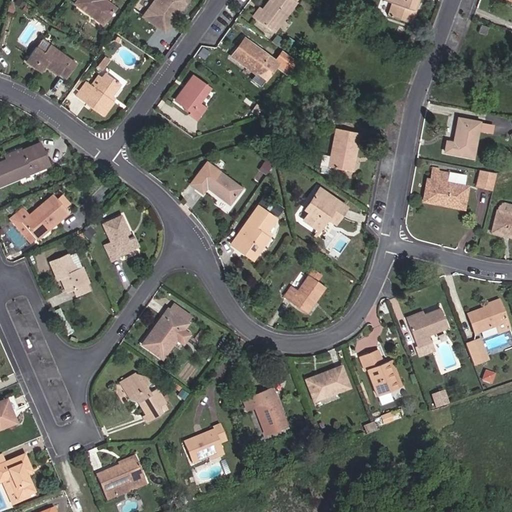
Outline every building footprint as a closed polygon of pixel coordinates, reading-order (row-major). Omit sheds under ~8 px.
[(101,0),(75,0),(77,1),(75,3),(103,24),(114,8),(105,1),(104,3),(101,1),(101,0)] [(180,10),(187,0),(153,0),(142,15),(164,31),(169,24),(165,21),(176,6),(180,10)] [(273,32),(296,0),(268,0),(261,10),(255,19),(273,32)] [(382,0),(383,0),(392,3),(398,5),(394,18),(410,23),(415,10),(412,9),(415,3),(417,3),(418,0),(382,0)] [(394,18),(398,5),(392,3),(388,16),(394,18)] [(169,24),(180,10),(176,6),(165,21),(169,24)] [(255,19),(261,10),(257,7),(251,16),(255,19)] [(485,35),(488,27),(481,24),(478,33),(485,35)] [(279,47),(284,41),(276,35),(272,41),(279,47)] [(266,73),(275,61),(244,38),(231,56),(255,74),(259,68),(266,73)] [(50,44),(42,39),(36,47),(44,53),(50,44)] [(66,78),(76,64),(50,44),(44,53),(36,47),(25,61),(35,68),(39,62),(45,66),(58,76),(59,74),(66,78)] [(101,69),(108,60),(104,57),(97,67),(101,69)] [(41,73),(45,66),(39,62),(35,68),(41,73)] [(262,79),(266,73),(259,68),(255,74),(262,79)] [(111,95),(120,84),(105,73),(102,78),(94,88),(90,85),(86,82),(76,96),(102,116),(113,101),(109,98),(111,95)] [(94,88),(102,78),(97,75),(90,85),(94,88)] [(198,103),(209,88),(192,76),(186,84),(189,86),(177,102),(186,108),(191,112),(189,114),(196,119),(204,108),(198,103)] [(177,102),(189,86),(186,84),(175,100),(177,102)] [(208,91),(202,103),(208,106),(214,94),(208,91)] [(256,114),(261,108),(256,104),(251,111),(256,114)] [(329,123),(330,117),(316,114),(312,120),(329,123)] [(477,131),(479,122),(458,118),(453,143),(447,142),(445,151),(472,157),(477,131)] [(490,133),(492,125),(479,122),(477,131),(490,133)] [(353,157),(358,132),(336,128),(330,157),(328,166),(347,170),(350,157),(353,157)] [(0,185),(49,165),(40,143),(22,150),(21,149),(3,156),(5,160),(0,162),(0,185)] [(328,166),(330,157),(322,155),(319,167),(328,168),(328,166)] [(265,173),(271,163),(266,158),(258,169),(265,173)] [(229,204),(241,188),(206,162),(189,184),(202,194),(207,188),(229,204)] [(446,183),(447,175),(448,173),(438,171),(438,169),(433,167),(430,180),(428,180),(424,201),(444,204),(444,202),(450,203),(450,205),(458,207),(460,197),(464,198),(466,187),(464,186),(446,183)] [(491,190),(496,173),(480,170),(476,186),(491,190)] [(464,186),(465,178),(447,175),(446,183),(464,186)] [(339,217),(346,206),(319,187),(304,209),(308,212),(302,219),(318,230),(327,218),(331,212),(339,217)] [(264,207),(270,199),(264,195),(258,203),(264,207)] [(25,207),(11,222),(23,235),(32,244),(37,239),(34,236),(42,228),(46,232),(67,212),(52,196),(32,215),(25,207)] [(276,215),(281,208),(274,202),(269,210),(276,215)] [(511,236),(511,205),(504,203),(498,207),(492,229),(510,233),(509,236),(511,236)] [(266,231),(275,218),(257,206),(230,244),(243,253),(246,249),(255,255),(268,237),(264,234),(266,231)] [(339,217),(331,212),(327,218),(334,223),(339,217)] [(129,236),(120,216),(103,224),(111,242),(105,245),(111,260),(118,257),(117,254),(134,247),(129,236)] [(138,245),(133,235),(129,236),(134,247),(138,245)] [(252,259),(255,255),(246,249),(243,253),(252,259)] [(81,267),(75,252),(68,255),(68,254),(50,262),(57,279),(60,278),(66,291),(73,288),(76,295),(88,290),(85,283),(84,284),(77,269),(81,267)] [(88,282),(81,267),(77,269),(84,284),(85,283),(88,282)] [(306,313),(325,286),(316,280),(321,274),(313,269),(298,290),(291,286),(283,297),(306,313)] [(484,311),(500,305),(498,301),(483,306),(484,309),(484,311)] [(188,315),(174,304),(170,310),(184,321),(188,315)] [(506,322),(500,305),(484,311),(484,309),(468,315),(475,334),(496,326),(506,322)] [(182,330),(187,323),(184,321),(170,310),(167,308),(154,327),(156,328),(144,345),(161,358),(176,338),(182,330)] [(448,327),(441,309),(423,315),(407,322),(417,348),(431,342),(428,335),(448,327)] [(407,322),(423,315),(422,312),(406,318),(407,322)] [(509,329),(506,322),(496,326),(498,333),(509,329)] [(144,345),(156,328),(154,327),(141,344),(144,345)] [(182,343),(188,334),(182,330),(176,338),(182,343)] [(198,342),(203,334),(199,331),(193,339),(198,342)] [(482,338),(467,344),(475,367),(491,361),(482,338)] [(434,350),(431,342),(417,348),(415,349),(418,356),(434,350)] [(382,363),(378,351),(369,354),(373,366),(382,363)] [(391,378),(389,372),(390,371),(387,361),(382,363),(373,366),(369,354),(368,353),(359,356),(364,370),(367,370),(377,396),(397,388),(393,377),(391,378)] [(401,386),(391,360),(387,361),(390,371),(389,372),(391,378),(393,377),(397,388),(401,386)] [(349,387),(341,366),(318,375),(319,377),(306,382),(314,401),(349,387)] [(491,383),(494,375),(485,372),(483,380),(491,383)] [(161,397),(156,388),(150,392),(147,386),(149,377),(145,376),(135,373),(119,383),(129,401),(136,403),(138,402),(145,414),(142,416),(146,422),(162,413),(159,406),(165,403),(164,402),(161,397)] [(182,388),(173,382),(171,385),(179,391),(182,388)] [(276,398),(272,388),(266,390),(270,400),(276,398)] [(282,414),(276,398),(270,400),(266,390),(242,399),(247,410),(254,407),(265,435),(282,429),(277,416),(282,414)] [(448,403),(444,391),(435,394),(439,407),(448,403)] [(0,426),(13,421),(5,400),(0,402),(0,426)] [(393,420),(390,413),(381,417),(384,424),(393,420)] [(287,427),(282,414),(277,416),(282,429),(287,427)] [(376,430),(374,423),(364,427),(367,434),(376,430)] [(226,441),(219,425),(212,428),(213,431),(183,443),(191,463),(208,456),(221,451),(219,444),(226,441)] [(170,445),(167,438),(161,441),(164,448),(170,445)] [(210,460),(223,455),(221,451),(208,456),(210,460)] [(31,470),(24,454),(6,462),(0,464),(0,481),(2,480),(12,504),(19,501),(18,498),(34,491),(26,473),(31,470)] [(119,465),(136,459),(135,456),(118,463),(119,465)] [(143,476),(136,459),(119,465),(96,475),(106,500),(115,496),(112,489),(143,476)] [(146,484),(143,476),(112,489),(115,496),(146,484)] [(19,501),(34,494),(34,491),(18,498),(19,501)] [(194,501),(191,494),(182,497),(185,505),(194,501)]
